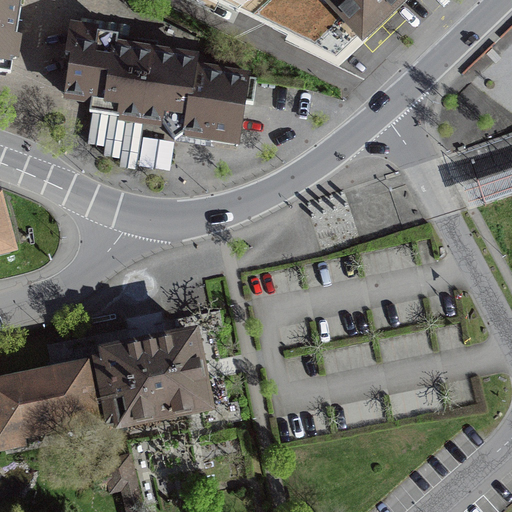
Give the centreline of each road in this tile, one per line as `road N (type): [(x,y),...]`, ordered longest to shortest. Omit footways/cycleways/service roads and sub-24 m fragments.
road 1 (primary): [(0,328),(160,272),(511,170)]
road 2 (secondary): [(386,110),(305,176),(245,204),(181,221),(128,216)]
road 3 (residential): [(386,110),(511,342)]
road 4 (unclassified): [(128,216),(95,266),(65,286),(0,307)]
road 5 (secondary): [(501,0),(386,110)]
road 6 (secondary): [(128,216),(0,163)]
